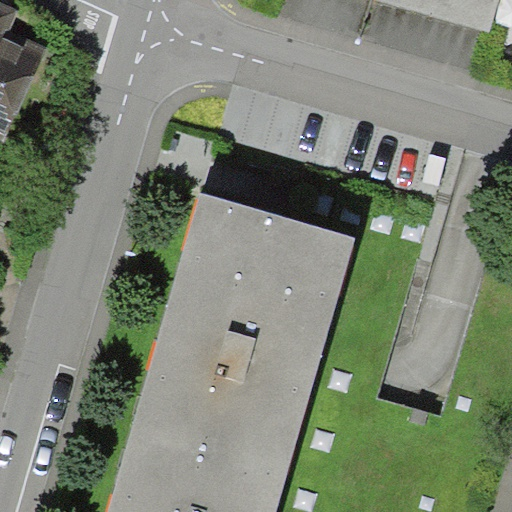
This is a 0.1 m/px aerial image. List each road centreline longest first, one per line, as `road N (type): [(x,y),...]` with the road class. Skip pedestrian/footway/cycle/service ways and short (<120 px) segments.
road 1 (residential): [(152,27),(1,511)]
road 2 (residential): [(152,27),(511,127)]
